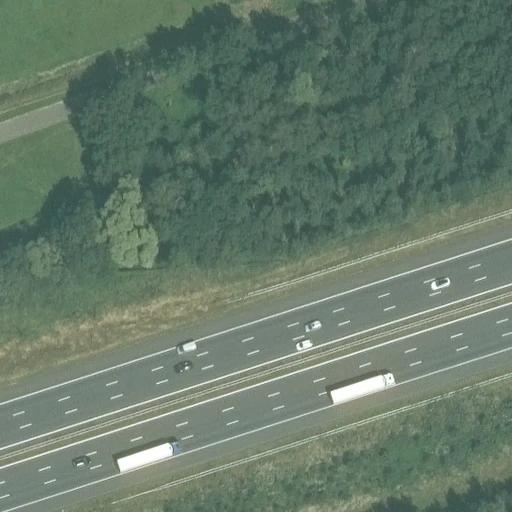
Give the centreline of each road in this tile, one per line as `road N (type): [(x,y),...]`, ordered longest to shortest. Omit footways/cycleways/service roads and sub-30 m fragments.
road 1 (motorway): [(0,493),(511,327)]
road 2 (motorway): [(511,261),(0,427)]
road 3 (unclassified): [(0,131),(370,0)]
